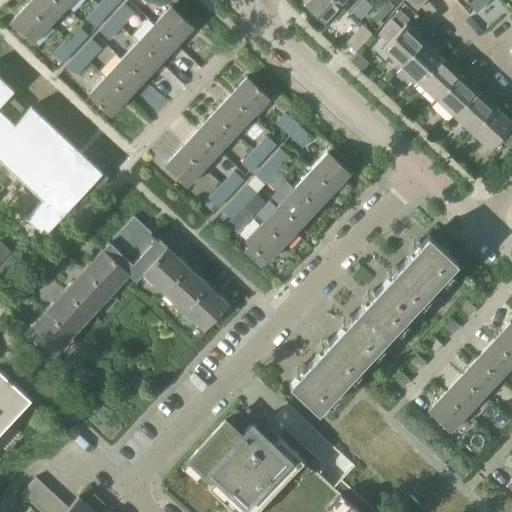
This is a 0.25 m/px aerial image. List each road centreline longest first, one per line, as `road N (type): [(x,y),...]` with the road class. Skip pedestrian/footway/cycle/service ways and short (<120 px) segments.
road 1 (residential): [(158,511),(128,484),(419,174)]
road 2 (residential): [(419,174),(258,19)]
road 3 (residential): [(140,138),(258,19)]
road 4 (residential): [(405,395),(511,278)]
